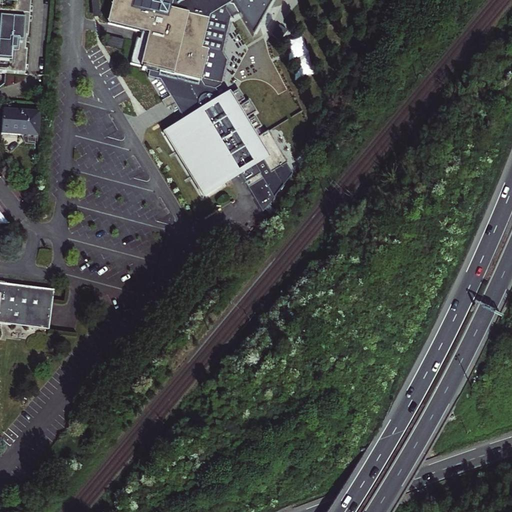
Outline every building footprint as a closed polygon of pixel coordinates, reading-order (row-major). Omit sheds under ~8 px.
[(0,0),(0,74),(24,76),(24,75),(26,76),(26,75),(24,75),(24,72),(25,68),(26,52),(24,52),(25,43),(25,39),(27,39),(28,23),(29,19),(29,13),(29,9),(29,0),(0,0)] [(171,111),(177,121),(155,133),(194,200),(226,182),(231,179),(236,186),(237,186),(239,190),(254,181),(252,177),(253,177),(248,169),(246,164),(253,160),(255,165),(262,177),(278,167),(279,166),(261,135),(254,139),(250,132),(253,130),(247,120),(244,122),(242,119),(249,115),(242,103),(236,107),(234,104),(237,102),(231,92),(217,101),(218,103),(217,104),(209,91),(214,88),(220,63),(216,55),(224,20),(220,11),(221,5),(228,6),(229,0),(232,0),(235,1),(235,0),(107,0),(102,23),(136,32),(135,38),(131,37),(124,64),(137,67),(136,69),(139,70),(139,68),(143,69),(141,77),(153,80),(163,97),(159,99),(163,107),(167,113),(171,111)] [(235,0),(235,1),(232,0),(229,0),(228,6),(221,5),(220,11),(224,20),(233,14),(247,37),(266,0),(235,0)] [(295,79),(314,73),(303,35),(283,41),(295,79)] [(39,114),(2,112),(1,135),(38,137),(39,114)] [(254,181),(239,190),(253,214),(266,201),(265,200),(284,177),(278,167),(262,177),(255,165),(253,160),(246,164),(248,169),(253,177),(252,177),(254,181)] [(0,324),(50,331),(55,292),(7,286),(0,285),(0,324)]
